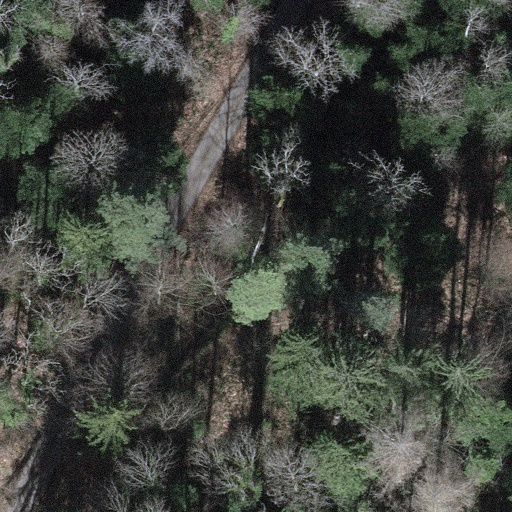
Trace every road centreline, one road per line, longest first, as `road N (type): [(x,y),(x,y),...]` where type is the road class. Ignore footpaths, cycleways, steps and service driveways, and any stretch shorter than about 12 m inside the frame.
road 1 (unclassified): [(288,0),(21,511)]
road 2 (track): [(511,331),(435,320),(301,325),(222,343),(75,398)]
